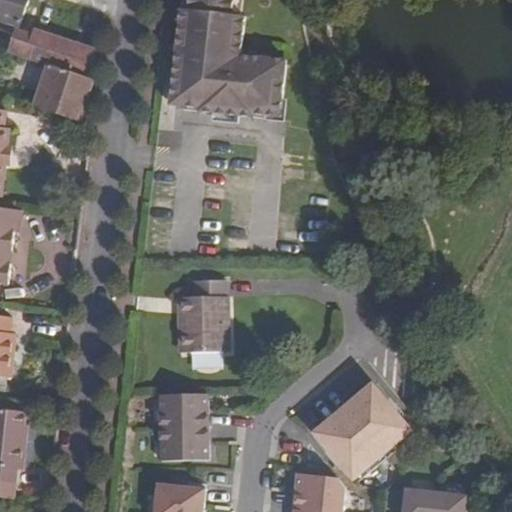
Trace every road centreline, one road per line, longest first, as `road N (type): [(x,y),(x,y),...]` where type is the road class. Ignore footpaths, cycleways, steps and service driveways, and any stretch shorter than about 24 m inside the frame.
road 1 (residential): [(74,511),(127,0)]
road 2 (residential): [(245,511),(255,426),(366,333)]
